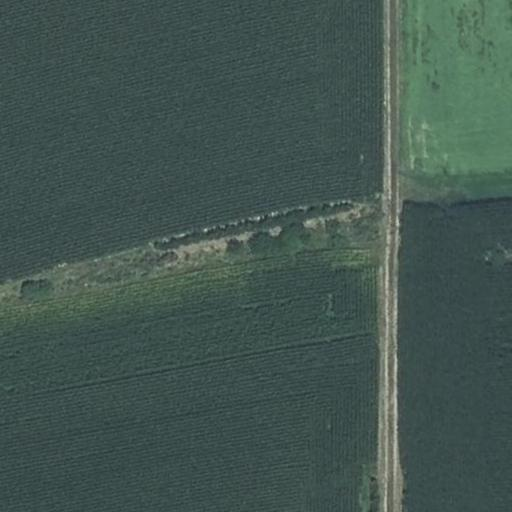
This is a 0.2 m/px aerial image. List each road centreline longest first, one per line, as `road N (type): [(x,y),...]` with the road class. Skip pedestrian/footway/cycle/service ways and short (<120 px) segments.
road 1 (track): [(392,0),(391,511)]
road 2 (track): [(390,430),(511,387)]
